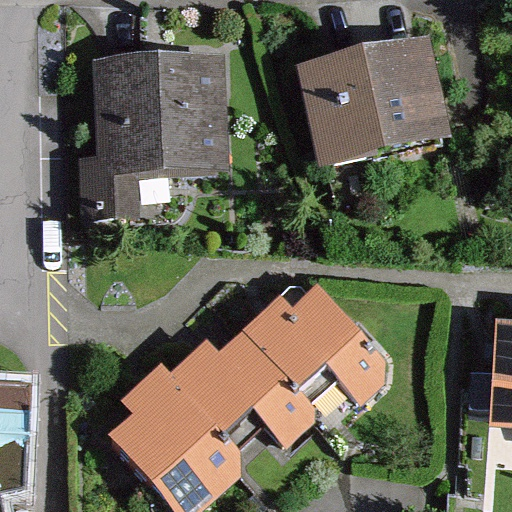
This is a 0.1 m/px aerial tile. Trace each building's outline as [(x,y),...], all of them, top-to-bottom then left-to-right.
[(427,38),(285,70),(307,166),(449,134),(427,38)] [(219,60),(86,61),(88,222),(132,222),(131,179),(220,179),(219,60)] [(266,297),(230,334),(289,393),(316,366),(359,409),(390,378),(305,294),(284,315),(266,297)] [(511,329),(490,329),(488,407),(511,407),(511,329)] [(189,343),(156,377),(218,437),(240,415),(285,459),(320,423),(289,393),(230,334),(205,358),(189,343)] [(156,377),(149,367),(112,403),(128,420),(96,451),(155,511),(208,511),(243,480),(232,453),(218,437),(156,377)] [(0,496),(25,492),(34,383),(0,381),(0,496)]
